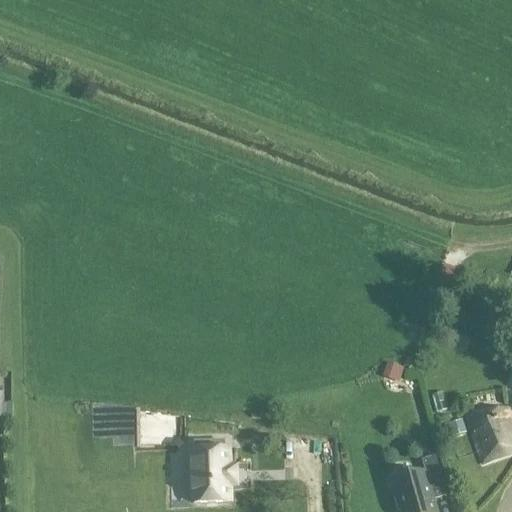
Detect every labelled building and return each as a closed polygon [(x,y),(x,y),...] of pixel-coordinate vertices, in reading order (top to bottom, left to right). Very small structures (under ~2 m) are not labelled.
[(469,276),(445,268),(438,289),(462,297),(469,276)] [(136,411),(94,405),(94,439),(117,439),(117,448),(136,448),(136,411)] [(511,456),(511,425),(507,407),(469,419),(483,465),(511,456)] [(231,471),(228,471),(228,453),(192,455),(194,505),(230,504),(228,486),(231,486),(231,471)] [(425,463),(427,474),(395,481),(399,498),(395,498),(398,511),(402,511),(435,511),(431,492),(445,489),(438,460),(425,463)]
